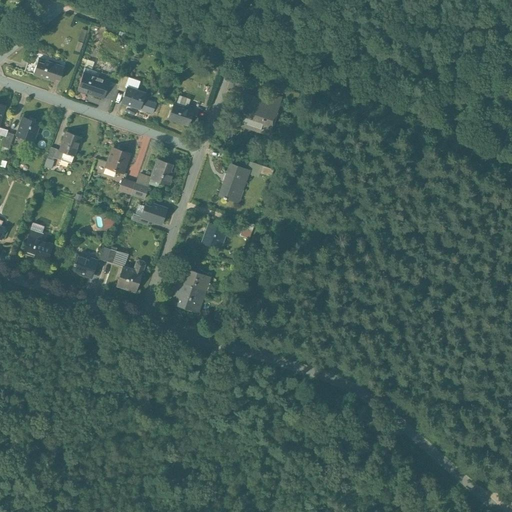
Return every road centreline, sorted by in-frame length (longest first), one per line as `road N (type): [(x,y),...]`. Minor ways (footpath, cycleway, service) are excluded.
road 1 (unclassified): [(504,511),(346,382),(143,320)]
road 2 (unclassified): [(202,149),(0,80)]
road 3 (track): [(511,144),(453,124),(494,0)]
road 4 (unclassified): [(202,149),(143,320)]
road 5 (unclassified): [(143,320),(0,270)]
